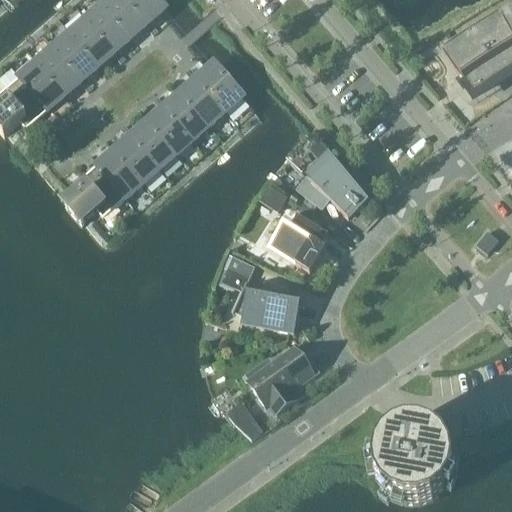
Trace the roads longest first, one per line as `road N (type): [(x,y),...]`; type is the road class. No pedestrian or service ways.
road 1 (residential): [(226,0),(410,216)]
road 2 (residential): [(461,171),(309,0)]
road 3 (residential): [(371,385),(195,511)]
road 4 (residential): [(371,385),(334,339),(334,319),(359,264),(410,216)]
road 5 (residential): [(511,387),(465,405),(418,408),(371,385)]
road 6 (residential): [(490,299),(371,385)]
